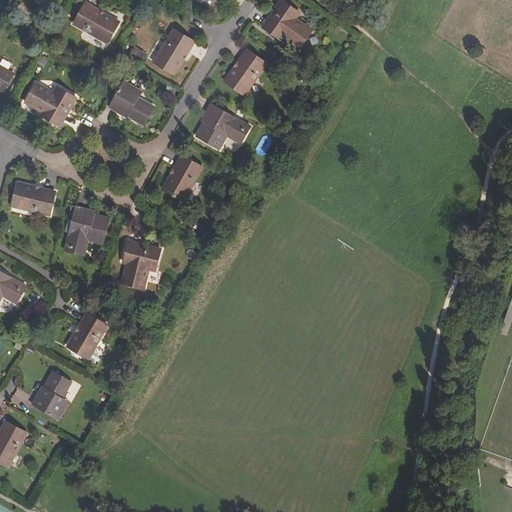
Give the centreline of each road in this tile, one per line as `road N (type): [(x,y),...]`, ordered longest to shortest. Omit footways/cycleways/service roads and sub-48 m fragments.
road 1 (residential): [(151,156),(247,6)]
road 2 (residential): [(151,156),(87,121),(60,169)]
road 3 (residential): [(60,169),(122,204),(151,156)]
